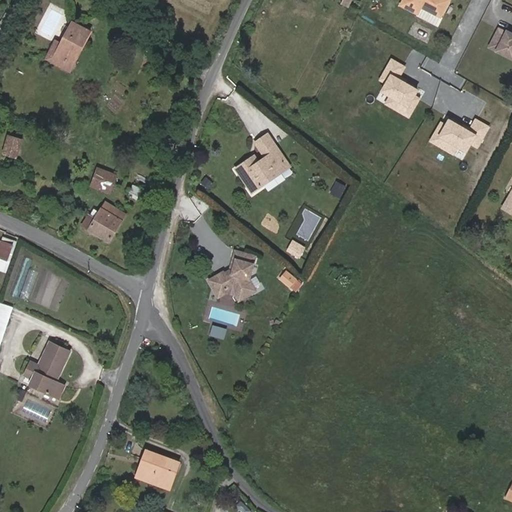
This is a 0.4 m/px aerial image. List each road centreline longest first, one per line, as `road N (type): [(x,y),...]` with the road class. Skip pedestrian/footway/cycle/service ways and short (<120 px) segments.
road 1 (residential): [(146,295),(207,87),(247,0)]
road 2 (residential): [(146,295),(227,463),(273,511)]
road 3 (tertiary): [(66,511),(121,382),(146,295)]
road 4 (tertiary): [(0,219),(146,295)]
